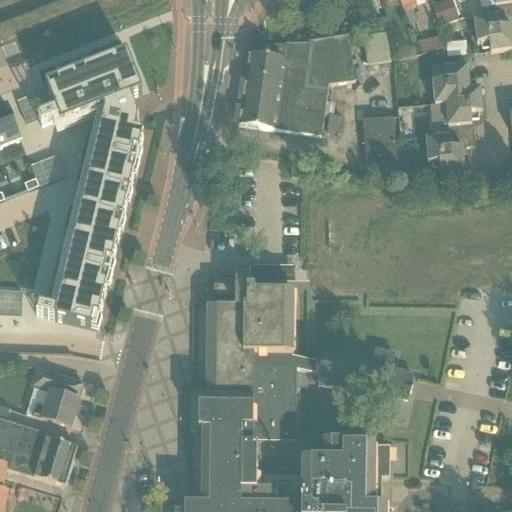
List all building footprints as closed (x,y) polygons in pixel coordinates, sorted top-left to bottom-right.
[(415,5),(413,0),(399,0),(405,14),(417,9),(415,5)] [(447,3),(439,6),(446,26),(462,20),(455,0),(447,3)] [(511,0),(493,0),(497,20),(474,23),(511,18),(511,0)] [(511,30),(511,18),(474,23),(478,47),(488,45),(490,57),(511,53),(511,43),(510,31),(511,30)] [(365,37),(368,67),(393,65),(391,35),(365,37)] [(442,38),(418,44),(423,56),(444,51),(442,38)] [(249,57),(244,93),(239,129),(274,134),(274,133),(321,140),(326,105),(328,93),(323,93),(323,88),(341,87),(354,85),(349,39),(309,45),(309,47),(286,47),(286,48),(260,48),(259,58),(249,57)] [(55,115),(38,121),(41,131),(58,124),(60,129),(130,102),(142,97),(126,57),(44,89),(46,93),(55,115)] [(433,85),(435,109),(447,108),(447,107),(458,106),(458,95),(469,94),(469,93),(467,72),(469,71),(468,58),(443,60),(445,84),(433,85)] [(480,92),(469,93),(469,94),(458,95),(458,106),(447,107),(447,108),(449,132),(449,140),(449,141),(474,139),(473,128),(473,127),(472,128),(471,117),(482,116),(480,92)] [(37,310),(34,319),(96,334),(144,137),(134,135),(138,121),(132,106),(104,118),(56,315),(37,310)] [(7,109),(0,112),(0,153),(21,145),(7,109)] [(338,135),(341,120),(329,118),(327,133),(338,135)] [(364,124),(366,151),(369,178),(398,176),(393,121),(364,124)] [(475,151),(474,139),(449,141),(449,140),(426,142),(428,166),(440,165),(441,176),(464,175),(462,152),(475,151)] [(293,170),(292,179),(302,180),(303,170),(293,170)] [(36,183),(24,187),(27,195),(38,190),(36,183)] [(386,511),(382,511),(382,489),(372,489),(372,482),(390,482),(390,451),(344,450),(344,447),(324,447),(324,457),(331,457),(331,465),(302,465),(302,480),(254,479),(255,448),(251,448),(251,444),(296,445),(297,373),(321,378),(323,366),(293,360),(293,296),(274,295),(274,282),(253,281),(248,281),(248,280),(236,279),(236,283),(215,283),(214,309),(208,309),(207,400),(199,400),(199,432),(203,432),(202,508),(185,508),(184,511),(386,511)] [(325,356),(323,366),(321,378),(319,388),(367,399),(365,405),(383,409),(385,400),(398,403),(398,401),(407,403),(409,395),(411,396),(413,387),(411,387),(412,379),(403,377),(404,375),(391,373),(394,357),(376,354),(374,366),(355,362),(356,358),(346,356),(345,360),(325,356)] [(38,372),(32,390),(50,396),(46,410),(36,407),(32,420),(71,432),(80,403),(78,403),(84,387),(38,372)] [(0,421),(7,424),(10,412),(0,409),(0,421)] [(0,469),(8,471),(66,490),(78,452),(43,441),(38,440),(40,434),(7,424),(0,421),(0,469)] [(413,448),(413,466),(425,466),(426,448),(413,448)] [(2,495),(7,471),(0,469),(0,511),(5,511),(9,497),(2,495)]
